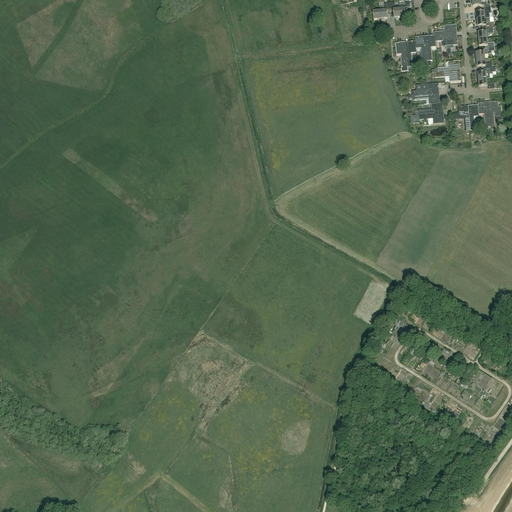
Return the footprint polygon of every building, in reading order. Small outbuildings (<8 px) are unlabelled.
[(484,6),(484,9),(491,8),(491,5),(487,5),(486,0),(471,0),(473,7),(484,6)] [(404,4),(400,5),(400,9),(401,17),(404,17),(404,18),(408,18),(407,8),(410,8),(410,1),(404,2),(404,4)] [(387,10),(390,10),(389,3),(384,4),(384,6),(379,7),(380,11),(380,19),(388,19),(387,10)] [(401,17),(400,9),(395,9),(395,3),(389,3),(390,10),(393,10),(394,18),(401,17)] [(380,19),(380,11),(375,11),(375,8),(370,9),(371,12),(373,12),(374,20),(380,19)] [(491,13),(491,8),(484,9),(485,12),(476,12),(477,19),(490,18),(489,14),(491,13)] [(490,23),(490,18),(477,19),(477,27),(486,26),(486,29),(493,28),(492,23),(490,23)] [(435,33),(435,36),(435,37),(451,36),(450,33),(457,32),(456,25),(445,26),(445,32),(435,33)] [(478,32),(479,40),(487,39),(487,34),(493,34),(493,28),(486,29),(486,32),(478,32)] [(458,45),(457,35),(451,36),(435,37),(436,42),(442,42),(442,47),(446,46),(447,49),(451,49),(454,49),(454,46),(458,45)] [(435,37),(435,36),(429,36),(429,42),(426,43),(427,62),(432,61),(431,48),(432,48),(436,47),(436,42),(435,37)] [(415,42),(416,49),(421,49),(422,62),(423,70),(428,70),(427,62),(426,43),(422,43),(422,37),(415,38),(415,42)] [(488,43),(487,39),(479,40),(479,47),(488,46),(488,49),(495,48),(494,43),(488,43)] [(406,50),(406,42),(398,43),(398,44),(395,44),(396,55),(402,54),(403,68),(401,68),(402,72),(408,72),(408,67),(406,50)] [(417,53),(416,49),(415,42),(410,42),(409,42),(409,50),(406,50),(408,67),(413,67),(411,54),(417,53)] [(476,53),(477,60),(485,59),(485,55),(492,54),(491,52),(495,51),(495,48),(488,49),(488,52),(476,53)] [(486,66),(486,69),(492,69),(492,63),(486,64),(485,59),(477,60),(477,67),(486,66)] [(438,73),(454,72),(454,69),(460,68),(459,61),(448,62),(448,68),(438,69),(438,73)] [(486,72),(478,73),(478,80),(487,79),(487,75),(489,75),(493,74),(493,73),(496,73),(496,68),(492,69),(486,69),(486,72)] [(435,73),(435,74),(432,74),(432,79),(436,78),(449,77),(450,82),(461,81),(461,75),(454,75),(454,72),(438,73),(435,73)] [(488,84),(487,79),(478,80),(479,87),(487,87),(488,90),(494,89),(494,83),(488,84)] [(438,84),(421,85),(422,91),(412,91),(413,96),(432,94),(432,91),(439,91),(438,84)] [(440,104),(439,94),(432,94),(413,96),(413,101),(428,100),(429,105),(431,105),(440,104)] [(495,130),(494,113),(495,113),(495,117),(502,117),(501,107),(499,107),(498,102),(495,102),(488,102),(489,109),(490,127),(490,130),(495,130)] [(440,104),(431,105),(432,110),(418,111),(419,116),(437,114),(437,111),(443,111),(443,110),(443,103),(440,104)] [(478,105),(479,115),(484,114),(485,128),(490,127),(489,109),(486,109),(485,103),(478,103),(478,105)] [(469,112),(470,131),(475,131),(474,117),(479,117),(479,115),(478,105),(471,106),(472,112),(469,112)] [(466,132),(470,131),(469,112),(468,106),(458,107),(459,113),(455,114),(456,120),(465,119),(466,132)] [(419,120),(419,121),(429,120),(429,125),(433,125),(444,124),(444,121),(444,116),(438,117),(437,114),(419,116),(419,120)] [(400,358),(405,361),(412,350),(406,347),(400,358)]
